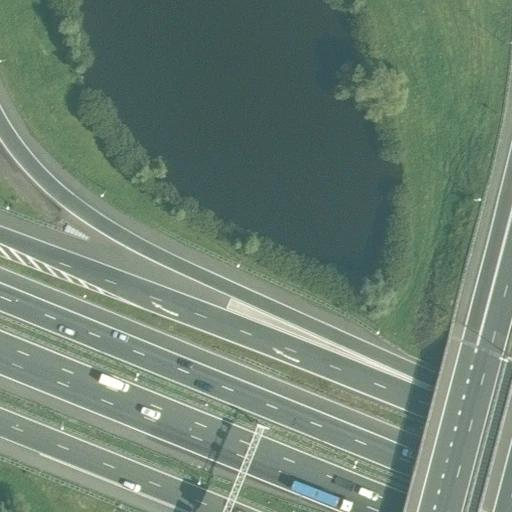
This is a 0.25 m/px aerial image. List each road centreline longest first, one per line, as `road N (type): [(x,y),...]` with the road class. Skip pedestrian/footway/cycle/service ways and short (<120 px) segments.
road 1 (motorway): [(511,411),(136,244),(69,202),(25,162),(0,124)]
road 2 (motorway): [(511,499),(0,293)]
road 3 (motorway): [(511,441),(0,235)]
road 4 (motorway): [(0,351),(397,511)]
road 5 (motorway): [(0,422),(223,511)]
road 6 (motorway): [(511,175),(488,268),(487,352)]
road 7 (motorway): [(487,352),(446,511)]
